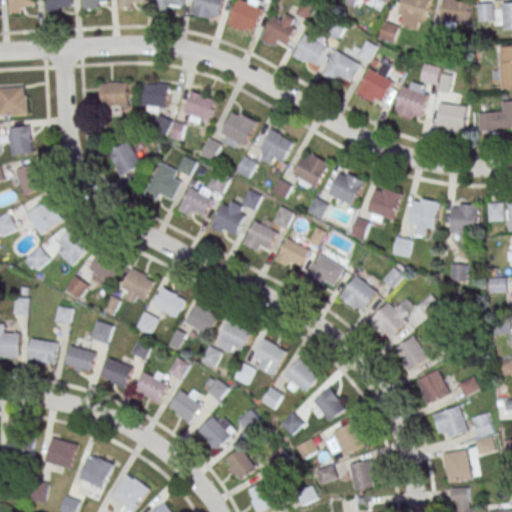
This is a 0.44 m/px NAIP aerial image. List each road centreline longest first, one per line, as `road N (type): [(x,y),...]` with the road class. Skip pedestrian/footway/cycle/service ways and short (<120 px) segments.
road 1 (residential): [(414,511),(393,421),(345,352),(288,310),(124,224),(87,191),(67,148),(59,49)]
road 2 (residential): [(511,166),(449,166),(398,155),(241,71),(174,48),(0,52)]
road 3 (residential): [(216,511),(170,458),(130,430),(57,402),(0,395)]
